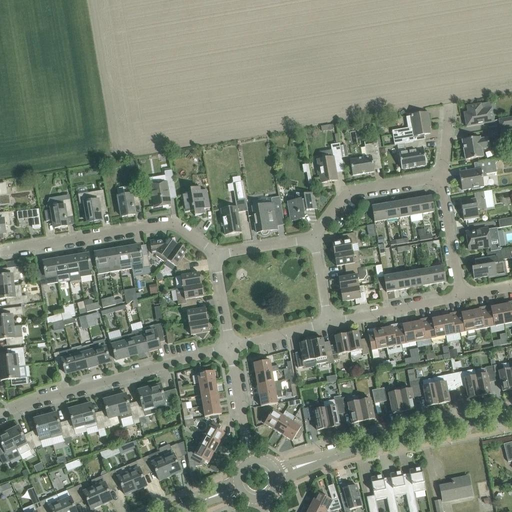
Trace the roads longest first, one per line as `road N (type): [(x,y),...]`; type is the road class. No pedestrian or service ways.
road 1 (unclassified): [(275,475),(420,432),(511,415)]
road 2 (residential): [(230,347),(0,416)]
road 3 (residential): [(216,254),(170,224),(0,252)]
road 4 (residential): [(313,239),(344,194),(442,177)]
road 5 (residential): [(460,296),(328,323)]
road 6 (residential): [(460,296),(442,177)]
